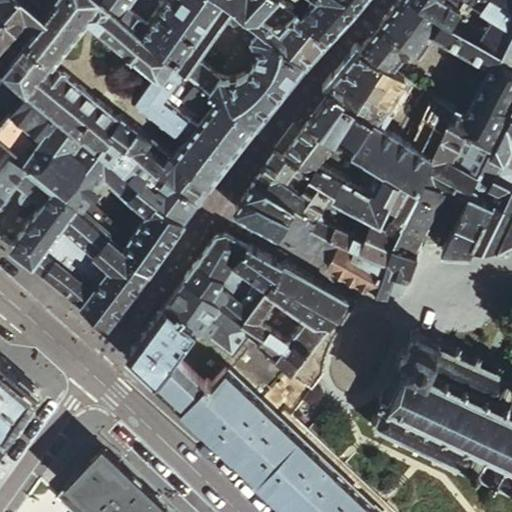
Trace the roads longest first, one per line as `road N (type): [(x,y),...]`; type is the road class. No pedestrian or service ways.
road 1 (residential): [(90,371),(238,511)]
road 2 (residential): [(0,504),(90,371)]
road 3 (residential): [(0,291),(90,371)]
